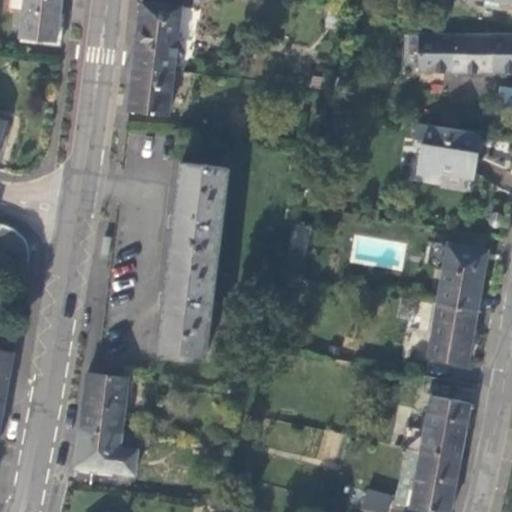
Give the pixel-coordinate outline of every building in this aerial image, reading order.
[(58,9),(59,0),(24,0),(19,38),(53,43),(58,9)] [(180,4),(142,0),(138,0),(136,29),(132,65),(172,70),(180,4)] [(329,0),(324,27),(341,31),(347,0),(329,0)] [(511,39),(456,33),(419,29),(416,65),(511,76),(511,39)] [(167,115),(172,70),(132,65),(129,89),(127,111),(167,115)] [(417,175),(428,177),(435,128),(417,125),(414,141),(423,143),(417,175)] [(474,154),(477,135),(435,128),(428,177),(442,179),(443,173),(475,179),(479,155),(474,154)] [(205,357),(227,170),(181,165),(170,252),(158,352),(205,357)] [(498,207),(494,206),(492,206),(488,209),(484,212),(483,216),(484,220),(485,223),(489,226),(494,227),(498,226),(501,223),(503,220),(503,215),(502,212),(501,210),(498,207)] [(0,262),(24,269),(26,261),(26,254),(25,248),(23,242),(19,236),(15,231),(8,226),(1,222),(0,221),(0,262)] [(312,228),(295,224),(287,254),(304,258),(312,228)] [(449,243),(438,302),(478,309),(483,283),(489,251),(449,243)] [(473,338),(478,309),(438,302),(428,356),(468,364),(473,338)] [(15,331),(3,329),(0,347),(12,348),(15,331)] [(0,351),(0,402),(3,403),(8,376),(11,354),(0,351)] [(121,430),(127,376),(98,373),(87,371),(84,396),(81,425),(121,430)] [(432,395),(421,451),(460,459),(465,431),(471,403),(432,395)] [(119,448),(121,430),(81,425),(79,444),(77,466),(134,473),(137,450),(119,448)] [(137,450),(139,433),(121,430),(119,448),(137,450)] [(449,511),(455,484),(460,459),(421,451),(410,507),(435,511),(449,511)] [(369,491),(364,510),(372,511),(386,511),(390,496),(369,491)]
